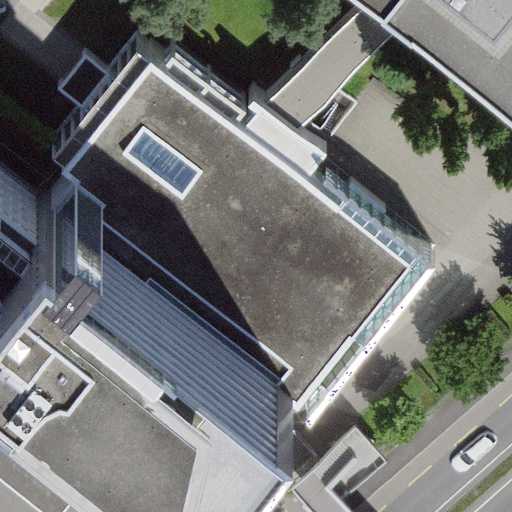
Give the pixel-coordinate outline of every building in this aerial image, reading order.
[(357,0),(248,92),(287,125),(346,70),(420,0),(357,0)] [(511,0),(463,0),(511,39),(511,0)] [(64,160),(37,193),(280,386),(300,402),(432,238),(287,125),(270,109),(248,92),(169,29),(117,94),(64,160)] [(0,239),(37,193),(0,163),(0,239)] [(280,386),(37,193),(0,239),(0,342),(49,381),(124,441),(193,496),(280,386)] [(65,511),(124,441),(49,381),(0,440),(0,468),(52,511),(65,511)]
